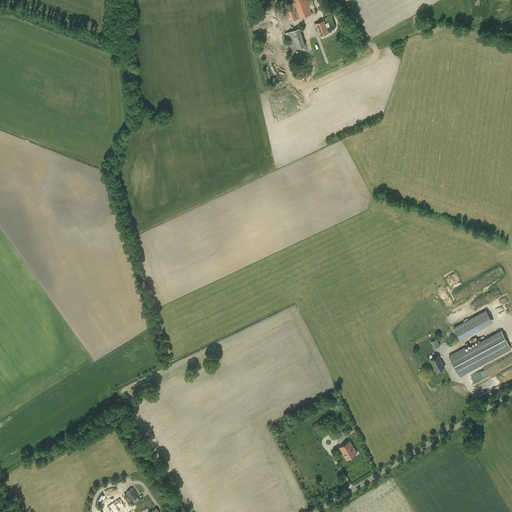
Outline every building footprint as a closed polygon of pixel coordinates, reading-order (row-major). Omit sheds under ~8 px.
[(292,21),(312,14),(310,9),(315,7),(312,0),(309,0),(307,1),(307,0),(294,0),(295,2),(291,4),(287,6),(292,21)] [(342,33),(347,31),(340,12),(335,13),(342,33)] [(320,36),(329,32),(324,20),(315,24),(320,36)] [(306,46),(300,28),(285,33),(292,51),(306,46)] [(265,44),(262,45),(264,50),(267,49),(266,47),(283,41),(280,35),(264,41),(265,44)] [(286,50),(284,44),(276,47),(278,53),(286,50)] [(460,324),(454,327),(460,339),(467,335),(460,324)] [(501,330),(466,349),(476,368),(511,349),(501,330)] [(434,349),(440,346),(437,339),(431,342),(434,349)] [(465,347),(449,355),(450,357),(460,377),(476,368),(465,347)] [(439,355),(430,360),(436,371),(445,367),(439,355)] [(315,430),(321,426),(318,421),(312,425),(315,430)] [(350,434),(356,431),(353,426),(347,430),(350,434)] [(107,447),(119,443),(118,438),(105,441),(107,447)] [(347,459),(357,453),(349,441),(339,447),(347,459)] [(89,477),(101,471),(88,446),(77,452),(89,477)] [(102,459),(104,451),(96,448),(94,457),(102,459)] [(133,488),(125,493),(131,501),(132,500),(134,502),(139,499),(137,496),(138,496),(133,488)] [(118,500),(123,497),(119,492),(114,495),(115,496),(105,503),(111,511),(115,511),(123,507),(120,503),(118,500)]
